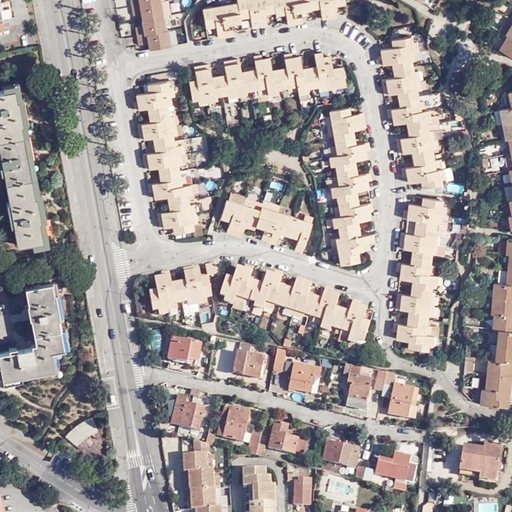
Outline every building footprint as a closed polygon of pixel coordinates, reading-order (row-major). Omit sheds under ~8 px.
[(9,0),(0,0),(0,25),(7,25),(5,12),(11,11),(9,0)] [(130,0),(134,15),(141,13),(143,25),(135,26),(139,44),(148,43),(149,48),(169,44),(161,0),(130,0)] [(265,11),(275,10),(272,0),(236,0),(235,0),(235,4),(202,10),(204,26),(215,24),(217,38),(232,35),(229,21),(238,19),(238,17),(248,15),(251,28),(267,25),(265,11)] [(343,0),(272,0),(275,10),(275,14),(285,12),(286,21),(287,25),(302,22),(299,9),(319,5),(321,19),(336,16),(333,2),(343,0)] [(504,34),(511,20),(511,12),(492,46),(497,49),(506,35),(504,34)] [(511,20),(504,34),(506,35),(497,49),(511,57),(511,20)] [(413,43),(412,35),(396,38),(397,46),(381,49),(383,56),(379,56),(381,65),(395,63),(398,76),(383,79),(385,94),(401,91),(403,106),(389,109),(390,117),(393,116),(394,123),(409,120),(412,136),(397,138),(400,153),(414,150),(416,164),(402,167),(404,175),(407,174),(409,183),(422,180),(423,186),(442,183),(441,178),(445,177),(443,168),(440,168),(439,159),(434,160),(433,149),(437,148),(435,139),(443,138),(441,128),(434,129),(429,130),(428,120),(431,119),(429,110),(425,111),(423,100),(419,101),(418,90),(422,90),(418,72),(414,72),(412,61),(416,60),(415,51),(419,50),(418,43),(413,43)] [(208,65),(194,68),(196,82),(189,83),(192,100),(197,99),(199,104),(218,100),(217,96),(227,94),(227,98),(248,94),(247,90),(256,89),(257,92),(267,91),(267,95),(277,93),(276,89),(287,87),(288,91),(297,89),(298,93),(308,91),(307,87),(317,85),(318,89),(345,84),(343,69),(332,71),(329,56),(322,58),(321,52),(314,53),(316,68),(302,71),(299,56),(292,57),(291,53),(283,55),(286,69),(272,72),(269,57),(261,59),(261,54),(252,56),(255,70),(241,73),(238,59),(223,62),(225,77),(212,79),(208,65)] [(166,81),(149,84),(150,91),(136,94),(137,102),(133,103),(135,111),(150,108),(152,121),(137,124),(140,140),(155,137),(157,152),(143,155),(145,170),(160,167),(163,182),(148,185),(150,192),(153,192),(154,200),(169,197),(171,211),(157,213),(160,229),(174,226),(176,233),(193,230),(193,225),(196,224),(193,205),(189,206),(187,195),(191,194),(189,185),(185,186),(183,176),(180,177),(178,166),(181,165),(178,146),(174,147),(172,137),(176,136),(172,116),(168,117),(166,106),(171,105),(169,96),(173,95),(171,86),(167,87),(166,81)] [(13,85),(0,87),(0,155),(1,158),(0,158),(0,165),(1,166),(9,210),(1,211),(2,219),(11,217),(15,241),(31,239),(32,244),(52,240),(51,235),(41,237),(27,160),(13,85)] [(308,91),(298,93),(300,99),(309,98),(308,91)] [(511,91),(509,92),(511,108),(499,110),(505,139),(508,138),(511,155),(511,154),(511,169),(510,170),(509,170),(511,185),(511,198),(510,199),(511,210),(511,215),(509,217),(511,230),(511,91)] [(365,127),(362,112),(359,113),(347,115),(346,108),(330,111),(331,116),(327,117),(330,136),(334,135),(336,146),(332,147),(333,156),(329,157),(331,166),(335,165),(338,176),(333,177),(335,187),(331,187),(333,198),(337,197),(338,206),(334,207),(336,217),(333,218),(334,227),(338,226),(340,237),(336,237),(340,264),(356,261),(355,253),(369,251),(367,241),(374,241),(372,233),(358,235),(355,220),(369,218),(368,210),(372,209),(370,203),(355,206),(352,191),(368,188),(366,181),(370,180),(369,172),(354,174),(352,160),(366,157),(365,150),(369,149),(367,141),(364,142),(352,144),(350,130),(365,127)] [(213,177),(224,177),(224,165),(213,165),(213,177)] [(448,182),(447,190),(463,192),(463,183),(448,182)] [(189,185),(191,194),(198,193),(196,184),(189,185)] [(226,232),(240,237),(245,223),(254,226),(256,222),(266,226),(261,240),(276,245),(280,230),(298,236),(293,250),(301,253),(311,223),(278,213),(281,205),(263,200),(260,207),(259,210),(243,205),(245,196),(230,191),(228,201),(226,200),(221,215),(230,218),(226,232)] [(441,206),(442,200),(424,198),(423,205),(408,203),(408,211),(404,210),(403,218),(417,220),(416,234),(402,233),(400,248),(414,251),(412,265),(401,264),(398,263),(397,271),(400,271),(399,279),(414,281),(412,295),(397,293),(396,308),(411,310),(409,325),(394,323),(393,331),(397,331),(396,339),(400,339),(411,341),(411,348),(427,350),(428,345),(432,345),(434,336),(429,335),(430,326),(426,325),(427,315),(431,315),(434,296),(429,296),(431,284),(435,285),(436,276),(432,275),(433,265),(429,264),(431,253),(435,254),(436,245),(445,246),(446,236),(437,235),(433,235),(434,224),(438,225),(448,226),(449,216),(443,215),(445,206),(441,206)] [(196,224),(193,225),(193,230),(194,236),(203,235),(201,223),(196,224)] [(511,238),(508,238),(507,254),(509,254),(507,283),(493,282),(490,312),(493,312),(492,327),(498,328),(496,343),(490,343),(489,356),(488,356),(487,372),(481,371),(480,386),(481,387),(479,404),(488,405),(491,405),(491,403),(497,403),(497,405),(497,407),(508,407),(509,389),(506,389),(507,381),(510,381),(511,381),(511,366),(508,366),(509,358),(511,358),(511,238)] [(205,269),(207,277),(216,275),(214,264),(205,266),(205,269)] [(225,279),(220,296),(225,298),(224,302),(233,304),(234,301),(243,304),(244,301),(255,304),(254,307),(263,310),(264,307),(273,309),(274,305),(285,309),(284,313),(302,318),(303,314),(313,318),(312,322),(321,325),(320,328),(331,331),(332,328),(341,331),(340,334),(341,334),(350,337),(349,341),(357,344),(358,340),(364,342),(370,325),(363,322),(368,309),(360,306),(361,303),(353,301),(348,315),(334,311),(339,296),(332,294),(333,290),(325,287),(321,302),(308,298),(312,284),(297,279),(293,293),(279,288),(283,274),(274,272),(273,275),(266,273),(262,287),(246,282),(251,268),(245,266),(244,269),(237,267),(233,281),(225,279)] [(201,282),(198,267),(182,271),(185,285),(172,288),(169,277),(169,273),(160,275),(161,279),(153,280),(156,295),(149,297),(153,313),(158,312),(159,317),(168,315),(167,310),(176,308),(176,305),(186,303),(187,307),(206,304),(206,299),(211,298),(207,280),(201,282)] [(52,281),(59,279),(58,272),(37,276),(37,280),(22,283),(26,301),(22,301),(24,306),(20,307),(22,315),(29,313),(34,338),(30,339),(29,336),(13,339),(14,345),(0,348),(0,373),(0,376),(63,364),(60,346),(61,345),(55,316),(58,315),(52,281)] [(350,337),(341,334),(339,341),(348,344),(349,341),(350,337)] [(171,338),(167,359),(186,363),(187,359),(196,361),(199,344),(171,338)] [(238,352),(249,355),(251,345),(240,343),(238,352)] [(284,352),(276,350),(272,371),(280,372),(284,352)] [(236,352),(232,373),(258,379),(263,358),(249,355),(238,352),(236,352)] [(474,354),(467,354),(465,370),(473,370),(474,354)] [(313,378),(318,379),(320,369),(293,363),(288,388),(310,393),(313,378)] [(368,379),(370,370),(350,365),(345,388),(349,389),(345,407),(364,411),(371,380),(368,379)] [(383,384),(385,373),(378,371),(373,391),(381,393),(383,384)] [(391,386),(393,374),(385,373),(383,384),(391,386)] [(315,394),(318,379),(313,378),(310,393),(315,394)] [(392,387),(384,384),(379,411),(406,418),(409,405),(414,406),(417,389),(412,388),(393,384),(392,387)] [(202,393),(194,390),(192,397),(201,399),(202,393)] [(170,425),(179,427),(183,411),(189,412),(191,405),(184,403),(186,397),(178,395),(170,425)] [(183,411),(179,427),(197,431),(203,408),(191,405),(189,412),(183,411)] [(414,407),(414,406),(409,405),(406,418),(414,419),(416,408),(414,407)] [(215,435),(222,437),(241,442),(248,412),(229,407),(225,406),(222,418),(226,419),(225,424),(218,423),(215,435)] [(90,428),(82,418),(71,423),(68,426),(62,433),(68,444),(79,434),(90,428)] [(285,435),(286,430),(287,425),(274,422),(267,448),(294,455),(294,453),(297,440),(297,438),(289,436),(285,435)] [(99,428),(88,439),(94,444),(105,434),(99,428)] [(252,430),(246,454),(255,455),(257,445),(260,432),(252,430)] [(183,471),(188,471),(208,470),(207,455),(209,455),(210,444),(205,443),(194,440),(194,455),(182,454),(183,471)] [(305,442),(297,440),(294,453),(302,455),(305,442)] [(337,465),(342,446),(326,441),(321,461),(337,465)] [(480,472),(478,477),(478,480),(494,482),(501,446),(485,443),(484,448),(464,444),(460,469),(480,472)] [(264,447),(257,445),(255,455),(261,457),(264,447)] [(358,449),(342,446),(337,465),(354,469),(358,449)] [(400,455),(393,454),(391,461),(378,458),(374,473),(394,479),(395,474),(400,455)] [(409,458),(400,455),(395,474),(404,477),(403,481),(410,483),(415,466),(407,464),(409,458)] [(355,480),(362,482),(365,469),(358,467),(355,480)] [(273,511),(272,485),(264,485),(263,468),(240,469),(240,486),(242,485),(243,511),(273,511)] [(372,471),(365,469),(362,482),(369,483),(372,471)] [(459,474),(478,477),(480,472),(460,469),(459,474)] [(208,470),(188,471),(188,481),(183,481),(184,490),(185,490),(213,489),(213,479),(213,471),(208,471),(208,470)] [(295,480),(293,504),(308,506),(310,478),(298,477),(298,481),(295,480)] [(213,489),(185,490),(185,496),(187,496),(188,508),(194,508),(215,507),(215,490),(214,490),(213,489)] [(432,511),(432,502),(421,503),(422,511),(432,511)]
